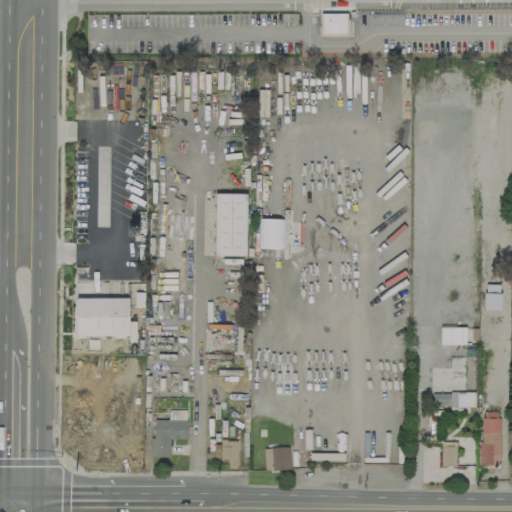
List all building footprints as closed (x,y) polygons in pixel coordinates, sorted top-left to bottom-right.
[(345,13),(320,12),(320,33),(345,33),(345,13)] [(245,193),(214,193),(213,255),(245,255),(245,193)] [(282,248),(283,218),(258,218),(257,248),(282,248)] [(483,309),(498,309),(499,284),(483,284),(483,309)] [(127,297),(75,297),(75,336),(127,335),(127,297)] [(135,321),(128,320),(127,341),(135,341),(135,321)] [(464,326),(438,327),(439,344),(464,344),(464,326)] [(474,392),(431,392),(431,405),(473,406),(474,392)] [(499,463),(498,411),(479,412),(480,464),(499,463)] [(92,415),(72,414),(72,431),(92,431),(92,415)] [(168,456),(169,438),(186,438),(187,419),(151,419),(150,456),(168,456)] [(227,468),(236,468),(237,440),(220,439),(219,459),(227,459),(227,468)] [(455,441),(440,441),(440,465),(455,465),(455,441)] [(288,469),(288,446),(263,447),(263,470),(288,469)] [(85,459),(98,460),(98,447),(85,447),(85,459)]
